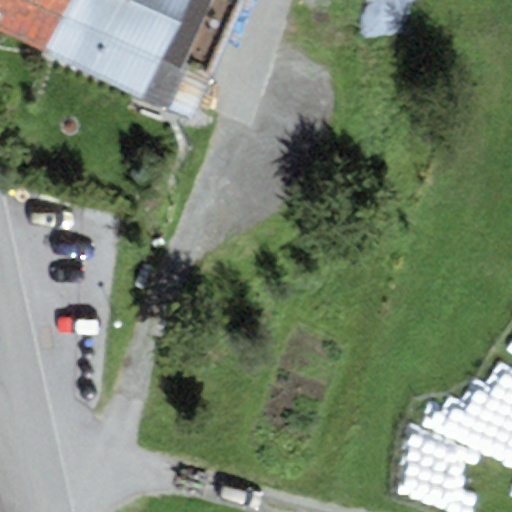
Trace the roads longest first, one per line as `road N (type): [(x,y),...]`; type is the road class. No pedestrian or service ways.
road 1 (track): [(102,455),(255,54)]
road 2 (track): [(27,438),(344,511)]
road 3 (unclassified): [(42,511),(0,304)]
